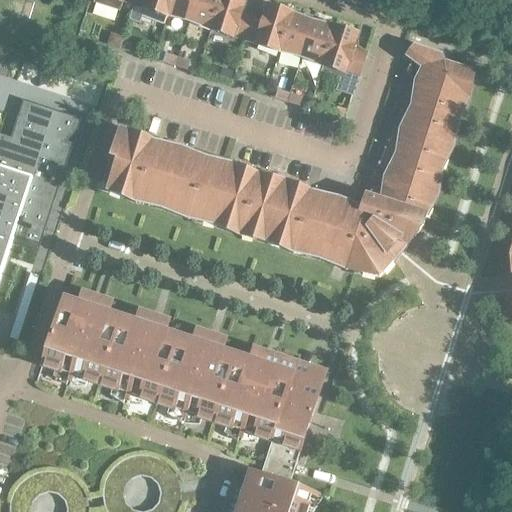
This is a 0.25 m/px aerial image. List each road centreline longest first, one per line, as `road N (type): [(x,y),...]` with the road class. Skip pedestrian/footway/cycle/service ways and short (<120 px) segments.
road 1 (residential): [(334,0),(396,22),(351,164),(119,90),(70,240)]
road 2 (residential): [(70,240),(511,385)]
road 3 (residential): [(19,390),(226,461),(209,511)]
road 4 (residential): [(70,240),(19,390)]
